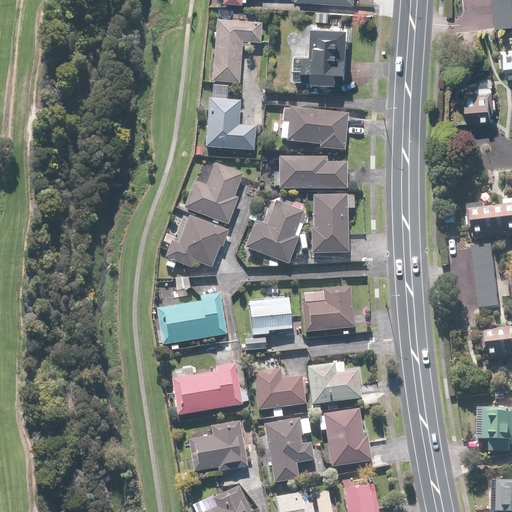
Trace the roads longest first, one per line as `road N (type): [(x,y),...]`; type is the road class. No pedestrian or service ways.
road 1 (secondary): [(414,0),(402,169),(407,271),(443,511)]
road 2 (unknown): [(407,271),(253,274)]
